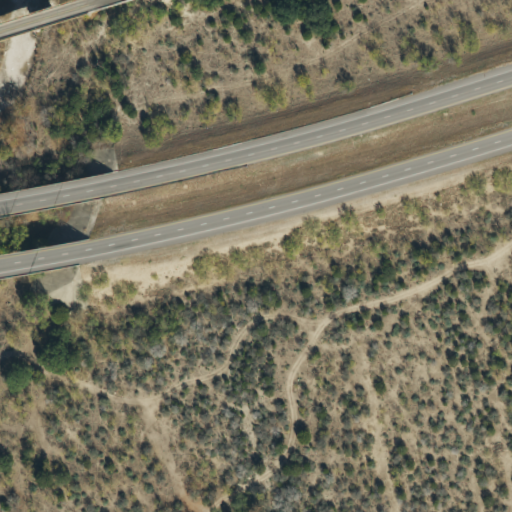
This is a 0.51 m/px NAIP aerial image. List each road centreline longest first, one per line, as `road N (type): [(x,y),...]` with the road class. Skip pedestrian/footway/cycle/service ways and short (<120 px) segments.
road 1 (motorway): [(81,255),(511,140)]
road 2 (motorway): [(511,73),(308,137),(111,185)]
